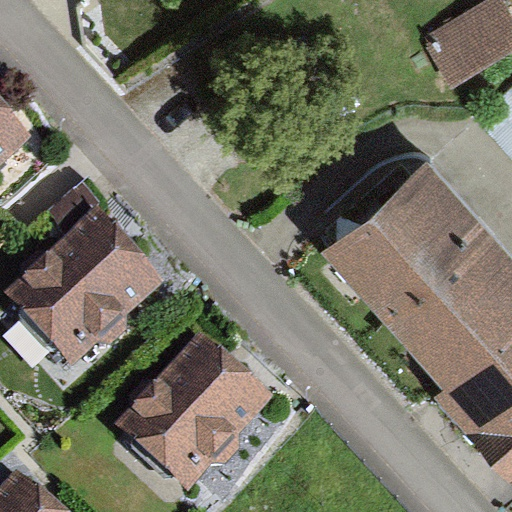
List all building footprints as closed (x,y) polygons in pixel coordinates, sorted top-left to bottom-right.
[(511,40),(511,11),(504,0),(479,0),(424,36),(452,79),(511,40)] [(511,84),(477,115),(511,154),(511,84)] [(0,169),(33,142),(0,102),(0,169)] [(511,248),(426,149),(322,238),(446,378),(437,385),(485,439),(511,470),(511,248)] [(8,294),(69,366),(96,349),(110,350),(128,335),(132,317),(167,285),(81,190),(51,217),(70,238),(49,257),(38,255),(22,270),(24,280),(8,294)] [(202,338),(126,427),(191,491),(214,468),(231,468),(245,454),(241,437),(274,398),(202,338)] [(0,511),(61,511),(23,474),(0,496),(0,511)]
